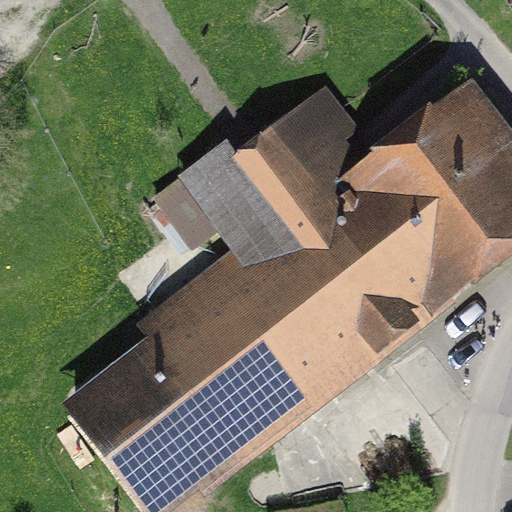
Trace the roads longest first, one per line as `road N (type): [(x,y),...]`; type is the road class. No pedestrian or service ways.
road 1 (tertiary): [(511,369),(475,455),(467,511)]
road 2 (track): [(421,0),(511,100)]
